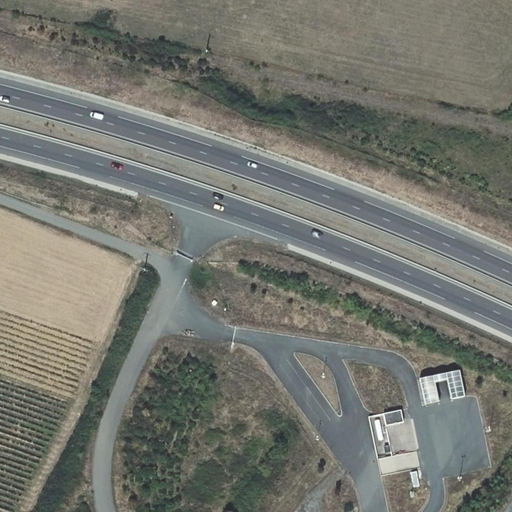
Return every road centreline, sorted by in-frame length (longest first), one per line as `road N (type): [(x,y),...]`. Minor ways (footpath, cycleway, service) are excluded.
road 1 (motorway): [(0,137),(221,201),(511,318)]
road 2 (motorway): [(511,271),(148,130),(0,90)]
road 3 (unclassified): [(0,197),(174,274),(114,413),(103,459),(108,511)]
